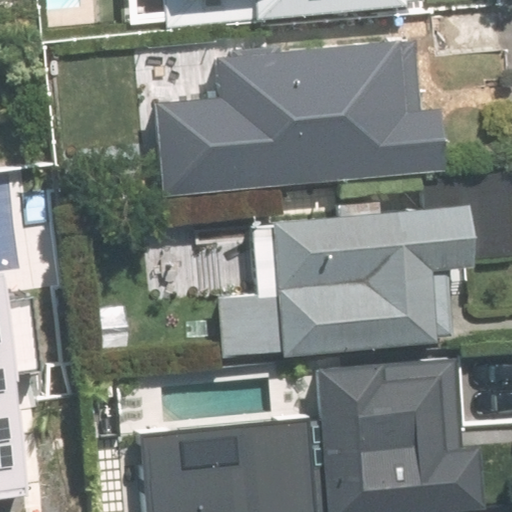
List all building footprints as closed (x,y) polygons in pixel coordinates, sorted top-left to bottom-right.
[(261,0),(263,14),(399,0),(261,0)] [(428,12),(434,68),(493,62),(487,6),(428,12)] [(175,194),(446,165),(440,107),(416,110),(408,35),(217,55),(220,89),(164,95),(175,194)] [(227,358),(452,334),(445,264),(478,261),(471,196),(274,218),(283,294),(220,301),(227,358)] [(27,291),(0,293),(0,481),(16,480),(3,372),(36,369),(27,291)] [(328,511),(481,496),(475,440),(462,441),(453,354),(278,372),(292,505),(327,501),(328,511)] [(151,511),(143,440),(91,445),(97,511),(151,511)]
